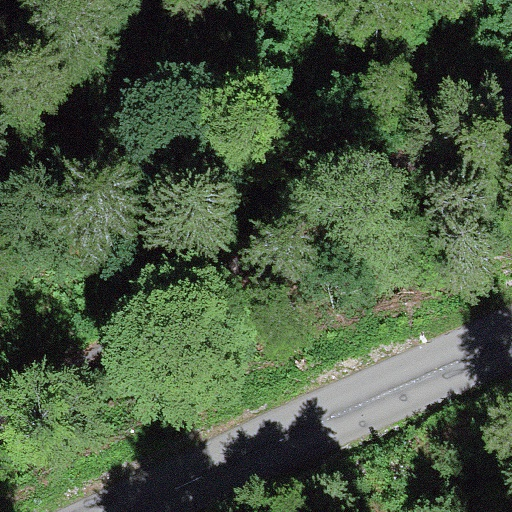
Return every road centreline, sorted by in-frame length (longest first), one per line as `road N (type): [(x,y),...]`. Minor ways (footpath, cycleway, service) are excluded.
road 1 (track): [(0,416),(511,88)]
road 2 (tertiary): [(141,511),(511,355)]
